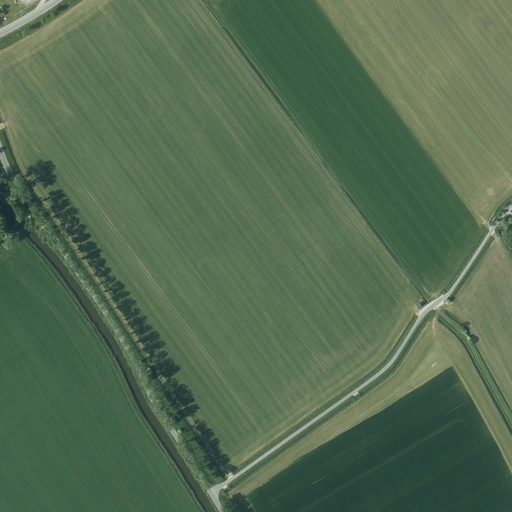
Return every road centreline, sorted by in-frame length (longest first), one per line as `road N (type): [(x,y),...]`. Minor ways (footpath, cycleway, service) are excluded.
road 1 (unclassified): [(210,494),(386,367),(511,205)]
road 2 (tertiary): [(210,494),(0,150)]
road 3 (track): [(511,426),(468,342),(435,304)]
